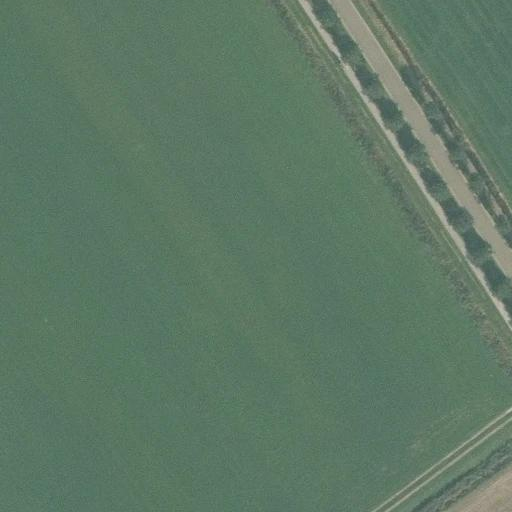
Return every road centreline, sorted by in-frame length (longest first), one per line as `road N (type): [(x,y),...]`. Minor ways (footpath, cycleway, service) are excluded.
road 1 (tertiary): [(511,259),(341,0)]
road 2 (track): [(511,412),(380,511)]
